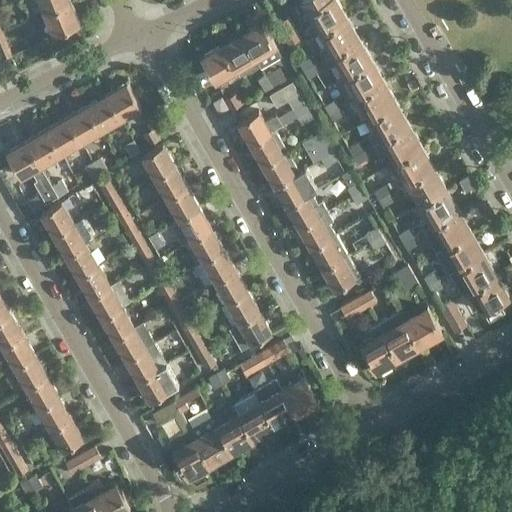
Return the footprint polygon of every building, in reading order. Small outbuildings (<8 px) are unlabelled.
[(41,0),(46,11),(71,0),(41,0)] [(81,22),(71,0),(46,11),(56,33),(81,22)] [(303,0),(315,20),(306,26),(312,36),(321,31),(347,16),(337,0),(303,0)] [(289,44),(301,37),(288,15),(276,22),(289,44)] [(326,57),(334,52),(359,37),(347,16),(321,31),(329,44),(321,48),(326,57)] [(261,65),(271,59),(281,53),(278,46),(263,20),(242,32),(257,58),(260,64),(261,65)] [(0,46),(8,43),(4,32),(0,33),(0,46)] [(260,64),(257,58),(242,32),(222,44),(237,70),(248,63),(251,69),(260,64)] [(346,74),(372,59),(359,37),(334,52),(326,57),(331,65),(339,60),(346,74)] [(0,46),(0,49),(0,50),(3,57),(13,53),(8,43),(0,46)] [(230,80),(240,74),(237,70),(222,44),(201,56),(216,82),(227,75),(230,80)] [(304,70),(316,63),(311,55),(299,61),(304,70)] [(349,100),(359,95),(384,80),(372,59),(346,74),(353,85),(344,91),(349,100)] [(316,63),(304,70),(308,77),(320,71),(316,63)] [(266,73),(273,85),(281,80),(274,69),(266,73)] [(264,90),(273,85),(266,73),(257,78),(264,90)] [(300,93),(293,80),(270,94),(276,106),(288,99),(300,93)] [(371,116),(396,102),(384,80),(359,95),(349,100),(355,110),(364,104),(371,116)] [(128,81),(107,93),(121,119),(142,107),(128,81)] [(242,103),(236,92),(225,97),(232,109),(242,103)] [(107,93),(87,105),(102,130),(121,119),(107,93)] [(297,116),(309,109),(300,93),(288,99),(293,108),(292,108),(297,116)] [(220,112),(228,107),(222,96),(213,101),(220,112)] [(328,112),(340,105),(336,98),(324,105),(328,112)] [(374,143),(383,138),(409,123),(396,102),(371,116),(378,128),(368,133),(374,143)] [(102,130),(87,105),(67,116),(82,142),(102,130)] [(340,105),(328,112),(333,120),(345,114),(340,105)] [(266,119),(260,108),(239,120),(252,142),(273,130),(276,129),(284,124),(277,113),(266,119)] [(309,109),(297,116),(302,124),(314,117),(309,109)] [(62,153),(82,142),(67,116),(47,128),(62,153)] [(396,159),(421,144),(409,123),(383,138),(374,143),(379,152),(388,146),(396,159)] [(160,138),(154,126),(144,132),(150,143),(160,138)] [(45,170),(54,165),(50,160),(62,153),(47,128),(27,139),(42,164),(42,165),(45,170)] [(285,151),(288,149),(276,129),(273,130),(252,142),(264,163),(285,151)] [(42,164),(27,139),(7,151),(21,177),(42,165),(42,164)] [(130,155),(140,149),(134,139),(125,144),(130,155)] [(353,155),(365,148),(361,140),(349,147),(353,155)] [(321,157),(333,150),(329,142),(316,149),(321,157)] [(163,143),(142,155),(155,176),(175,164),(163,143)] [(401,185),(408,181),(408,180),(434,166),(421,144),(396,159),(402,170),(395,174),(401,185)] [(365,148),(353,155),(358,163),(370,156),(365,148)] [(300,170),(288,149),(285,151),(264,163),(276,184),(297,171),(300,170)] [(333,150),(321,157),(326,165),(338,158),(333,150)] [(93,160),(100,172),(108,167),(101,155),(93,160)] [(91,177),(100,172),(93,160),(84,165),(91,177)] [(187,185),(175,164),(155,176),(166,197),(187,185)] [(421,202),(446,187),(434,166),(408,180),(408,181),(401,185),(406,193),(413,189),(421,202)] [(309,192),(297,171),(276,184),(288,204),(309,192)] [(104,190),(113,184),(107,174),(98,180),(104,190)] [(59,195),(69,189),(62,178),(52,184),(59,195)] [(352,195),(362,189),(357,181),(347,187),(352,195)] [(378,198),(390,191),(385,183),(374,190),(378,198)] [(110,200),(120,195),(113,184),(104,190),(110,200)] [(187,185),(166,197),(178,218),(199,206),(187,185)] [(424,228),(433,223),(458,208),(446,187),(421,202),(428,215),(419,220),(424,228)] [(43,189),(32,195),(39,206),(50,200),(43,189)] [(362,189),(352,195),(356,203),(367,197),(362,189)] [(328,209),(322,199),(318,201),(311,190),(309,192),(288,204),(300,225),(321,213),(328,209)] [(390,191),(378,198),(383,206),(395,199),(390,191)] [(55,232),(75,221),(68,209),(74,205),(69,195),(63,199),(42,211),(55,232)] [(120,195),(110,200),(116,211),(126,205),(120,195)] [(122,221),(132,216),(126,205),(116,211),(122,221)] [(211,227),(199,206),(178,218),(190,238),(211,227)] [(437,250),(446,245),(445,244),(471,230),(458,208),(433,223),(424,228),(437,250)] [(137,213),(140,218),(149,214),(146,209),(137,213)] [(334,219),(328,209),(321,213),(300,225),(312,246),(332,234),(336,232),(330,221),(334,219)] [(132,216),(122,221),(128,232),(138,226),(132,216)] [(87,241),(75,221),(55,232),(67,253),(87,241)] [(370,240),(382,233),(377,225),(365,232),(370,240)] [(134,242),(144,237),(138,226),(128,232),(134,242)] [(403,240),(415,234),(410,226),(399,233),(403,240)] [(223,247),(211,227),(190,238),(202,259),(223,247)] [(445,244),(446,245),(458,266),(483,251),(471,230),(445,244)] [(348,252),(336,232),(332,234),(312,246),(324,266),(348,252)] [(382,233),(370,240),(374,248),(385,242),(386,242),(387,242),(382,233)] [(415,234),(403,240),(408,249),(420,242),(415,234)] [(144,237),(134,242),(140,253),(150,247),(144,237)] [(99,262),(87,241),(67,253),(79,274),(99,262)] [(385,242),(374,248),(371,250),(381,268),(396,260),(386,242),(385,242)] [(146,263),(156,258),(150,247),(140,253),(146,263)] [(223,247),(202,259),(214,280),(235,268),(223,247)] [(470,287),(496,272),(483,251),(458,266),(449,271),(455,280),(463,275),(470,287)] [(360,274),(348,252),(324,266),(336,288),(357,276),(360,274)] [(156,258),(146,263),(152,274),(162,268),(156,258)] [(111,283),(99,262),(79,274),(91,295),(111,283)] [(408,262),(394,271),(404,290),(419,281),(408,262)] [(158,284),(168,278),(162,268),(152,274),(158,284)] [(247,289),(235,268),(214,280),(226,301),(247,289)] [(428,283),(440,276),(435,269),(424,276),(428,283)] [(509,295),(496,272),(470,287),(483,309),(509,295)] [(440,276),(428,283),(433,291),(445,285),(440,276)] [(124,304),(131,300),(118,278),(111,283),(91,295),(103,315),(123,303),(124,304)] [(164,295),(174,289),(168,278),(158,284),(164,295)] [(174,289),(164,295),(170,305),(180,299),(174,289)] [(247,289),(226,301),(238,321),(259,309),(247,289)] [(363,293),(370,304),(377,300),(371,289),(363,293)] [(0,317),(11,312),(0,292),(0,317)] [(363,293),(341,306),(348,317),(370,304),(363,293)] [(467,324),(452,298),(441,305),(455,330),(467,324)] [(176,316),(186,310),(180,299),(170,305),(176,316)] [(123,303),(103,315),(115,336),(135,324),(124,304),(123,303)] [(442,331),(426,303),(404,316),(420,344),(442,331)] [(271,331),(259,309),(238,321),(251,343),(271,331)] [(379,321),(383,328),(399,356),(420,344),(404,316),(400,309),(379,321)] [(186,310),(176,316),(182,326),(192,320),(186,310)] [(0,345),(23,332),(11,312),(0,317),(0,345)] [(188,336),(198,331),(192,320),(182,326),(188,336)] [(399,356),(383,328),(379,321),(369,327),(372,334),(361,340),(377,369),(399,356)] [(147,345),(142,334),(135,324),(115,336),(127,357),(147,345)] [(198,331),(188,336),(194,347),(204,341),(198,331)] [(35,353),(23,332),(0,345),(0,348),(11,367),(14,365),(35,353)] [(261,351),(267,362),(290,349),(283,338),(261,351)] [(200,357),(210,352),(204,341),(194,347),(200,357)] [(159,365),(154,355),(147,345),(127,357),(139,377),(159,365)] [(260,366),(267,362),(261,351),(253,355),(260,366)] [(210,352),(200,357),(206,368),(216,362),(210,352)] [(23,388),(47,374),(35,353),(14,365),(11,367),(23,388)] [(172,387),(159,365),(139,377),(151,399),(172,387)] [(216,371),(223,383),(230,379),(224,367),(216,371)] [(215,387),(223,383),(216,371),(208,375),(215,387)] [(59,394),(47,374),(23,388),(35,408),(59,394)] [(282,387),(297,414),(319,401),(304,374),(282,387)] [(275,426),(297,414),(282,387),(260,399),(275,426)] [(275,426),(260,399),(255,390),(233,402),(234,402),(234,403),(254,438),(275,426)] [(47,429),(50,428),(71,415),(59,394),(35,408),(47,429)] [(176,399),(182,410),(189,406),(183,395),(176,399)] [(159,423),(182,410),(176,399),(153,412),(159,423)] [(232,450),(254,438),(234,403),(213,414),(232,450)] [(211,462),(232,450),(213,414),(191,426),(196,435),(211,462)] [(59,451),(62,449),(84,437),(71,415),(50,428),(47,429),(59,451)] [(0,441),(1,443),(10,438),(4,428),(0,430),(0,441)] [(188,475),(211,462),(196,435),(173,448),(188,475)] [(10,438),(1,443),(7,454),(16,448),(10,438)] [(73,457),(79,468),(101,456),(95,444),(73,457)] [(13,464),(22,458),(16,448),(7,454),(13,464)] [(72,472),(79,468),(73,457),(66,461),(72,472)] [(22,458),(13,464),(19,474),(28,469),(22,458)] [(29,477),(35,489),(42,485),(36,473),(29,477)] [(28,493),(35,489),(29,477),(22,481),(28,493)] [(116,481),(93,494),(103,511),(122,511),(131,507),(116,481)] [(103,511),(93,494),(72,506),(75,511),(103,511)]
